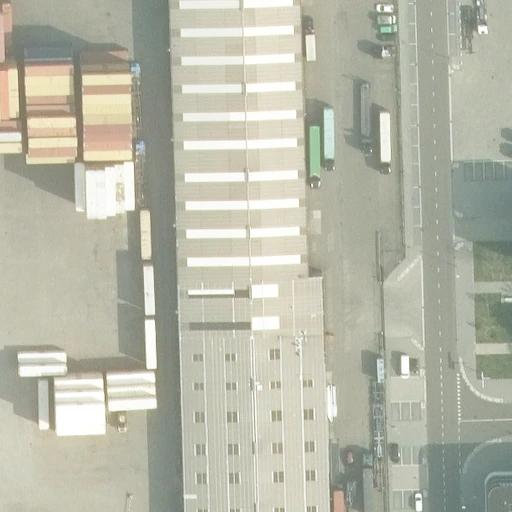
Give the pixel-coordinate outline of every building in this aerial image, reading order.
[(307,272),(298,0),(168,0),(183,511),(328,511),(321,272),(307,272)] [(126,152),(125,82),(17,84),(16,55),(0,55),(0,156),(12,156),(13,211),(0,211),(0,245),(43,245),(43,237),(95,236),(94,198),(112,198),(112,172),(125,172),(125,152),(126,152)] [(150,256),(149,206),(99,207),(100,257),(150,256)] [(49,398),(51,438),(99,436),(98,397),(49,398)] [(0,409),(0,460),(46,460),(45,409),(0,409)] [(485,484),(485,485),(485,511),(511,511),(511,473),(496,474),(495,474),(494,474),(493,474),(492,474),(491,475),(490,476),(489,476),(488,477),(487,478),(486,479),(486,480),(485,481),(485,482),(485,483),(485,484)]
